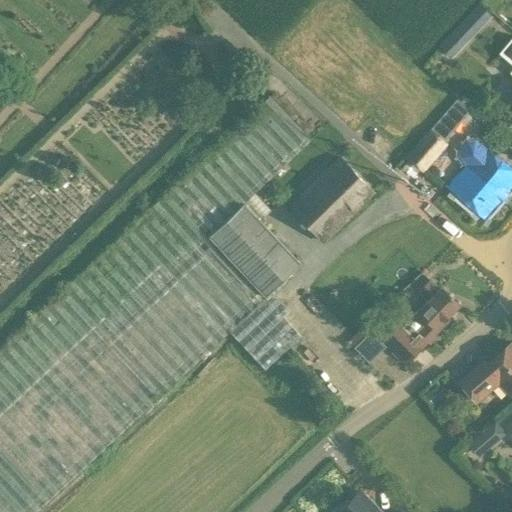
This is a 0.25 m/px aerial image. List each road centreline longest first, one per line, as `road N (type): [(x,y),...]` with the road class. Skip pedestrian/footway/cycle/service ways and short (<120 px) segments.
road 1 (residential): [(495,263),(201,0)]
road 2 (unclassified): [(258,511),(332,442),(511,299)]
